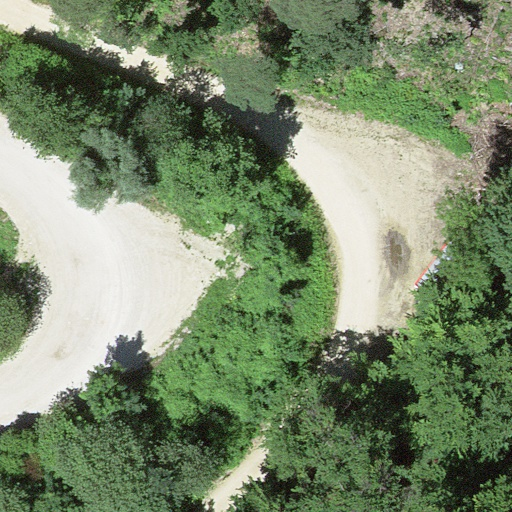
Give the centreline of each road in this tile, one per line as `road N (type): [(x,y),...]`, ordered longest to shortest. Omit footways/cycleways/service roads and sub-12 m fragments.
road 1 (track): [(200,511),(269,446),(348,340),(365,240),(333,177),(280,126),(181,77),(77,43),(0,2)]
road 2 (track): [(0,159),(48,204),(72,260),(74,304),(47,344),(0,370)]
